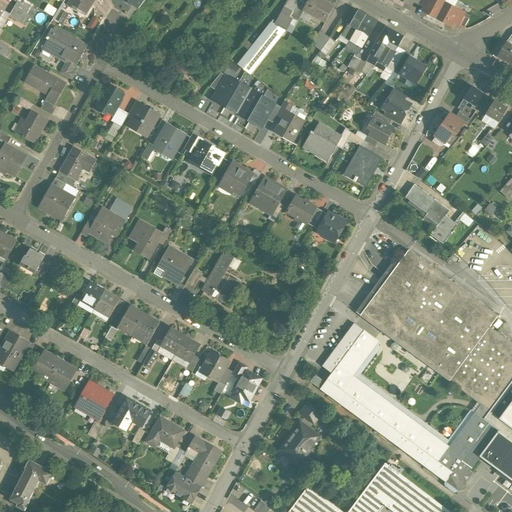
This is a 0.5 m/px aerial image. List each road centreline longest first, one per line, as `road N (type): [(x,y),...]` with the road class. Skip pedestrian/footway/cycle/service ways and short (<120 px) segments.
road 1 (residential): [(372,217),(101,64),(12,217)]
road 2 (residential): [(12,217),(285,373)]
road 3 (residential): [(244,446),(0,306)]
road 4 (residential): [(372,217),(461,52)]
road 5 (unclassified): [(151,511),(0,409)]
road 6 (residential): [(285,373),(372,217)]
